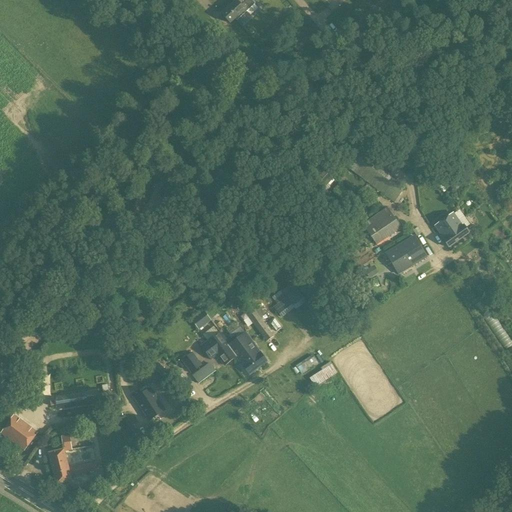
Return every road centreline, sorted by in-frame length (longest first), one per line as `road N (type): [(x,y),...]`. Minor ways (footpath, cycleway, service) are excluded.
road 1 (track): [(0,362),(283,94)]
road 2 (track): [(83,511),(171,425),(377,304)]
road 3 (track): [(331,112),(400,155),(416,215),(442,258),(377,304)]
road 4 (track): [(283,94),(331,112),(464,108),(511,132)]
road 5 (track): [(140,229),(220,74)]
